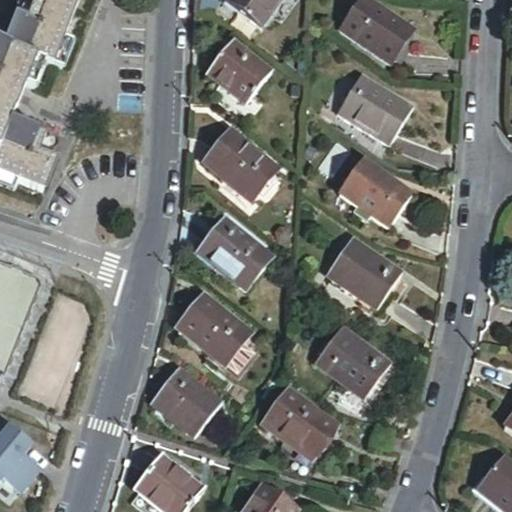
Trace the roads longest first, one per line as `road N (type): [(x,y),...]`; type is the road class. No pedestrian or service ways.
road 1 (residential): [(83,511),(161,247),(172,0)]
road 2 (residential): [(485,172),(454,347),(411,511)]
road 3 (residential): [(492,0),(485,172)]
